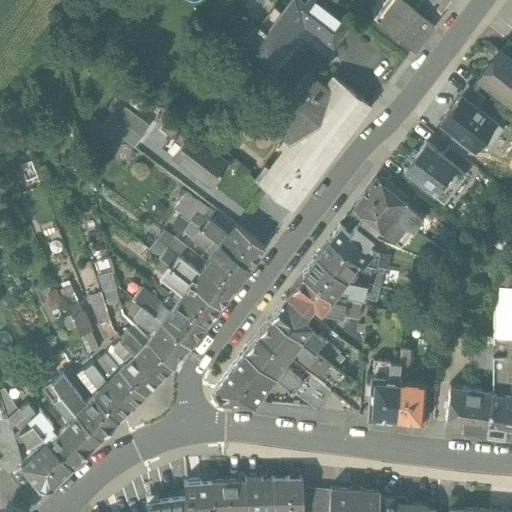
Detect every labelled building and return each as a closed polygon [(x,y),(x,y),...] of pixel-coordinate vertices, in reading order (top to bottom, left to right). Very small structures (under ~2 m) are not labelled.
[(288,0),(265,30),(258,24),(242,46),(270,67),(303,24),(331,45),(346,25),(313,0),(304,0),(303,2),(299,0),(288,0)] [(400,0),(395,0),(379,22),(414,49),(433,25),(413,10),(400,0)] [(448,0),(420,0),(413,10),(433,25),(450,1),(448,0)] [(511,45),(507,42),(499,52),(511,61),(511,45)] [(511,61),(499,52),(498,51),(478,77),(511,103),(511,61)] [(324,87),(306,73),(266,125),(285,140),(280,147),(279,146),(278,147),(282,150),(304,166),(313,154),(357,97),(358,96),(331,76),(331,77),(324,87)] [(485,99),(469,86),(461,95),(478,108),(485,99)] [(478,108),(461,95),(440,123),(475,149),(496,122),(478,108)] [(120,104),(104,124),(115,133),(134,147),(150,126),(120,104)] [(104,124),(103,126),(95,119),(89,126),(108,141),(115,133),(104,124)] [(177,121),(169,132),(179,140),(188,129),(177,121)] [(227,164),(190,135),(173,157),(192,172),(190,174),(195,178),(197,175),(210,185),(227,164)] [(443,155),(425,142),(403,171),(443,201),(465,173),(443,155)] [(478,168),(450,146),(443,155),(465,173),(471,177),(478,168)] [(282,150),(268,168),(265,165),(254,179),(292,208),(326,164),(313,154),(304,166),(282,150)] [(383,186),(376,180),(364,195),(406,226),(417,212),(402,200),(383,186)] [(405,195),(386,181),(383,186),(402,200),(405,195)] [(406,226),(364,195),(353,209),(360,215),(379,229),(395,241),(397,238),(406,226)] [(229,234),(197,210),(190,221),(201,229),(249,265),(263,247),(235,225),(229,234)] [(417,212),(406,226),(413,231),(423,217),(417,212)] [(379,229),(360,215),(357,220),(376,234),(379,229)] [(194,224),(187,235),(193,239),(201,229),(194,224)] [(406,226),(397,238),(404,243),(413,231),(406,226)] [(349,234),(340,227),(328,242),(355,263),(362,265),(373,252),(367,248),(364,245),(349,234)] [(249,265),(201,229),(193,239),(212,254),(205,263),(234,284),(249,265)] [(367,240),(352,229),(349,234),(364,245),(366,242),(367,240)] [(328,242),(327,242),(315,257),(343,279),(366,284),(369,273),(352,269),(355,263),(328,242)] [(205,263),(199,271),(166,246),(158,257),(169,265),(219,304),(234,284),(205,263)] [(373,252),(362,265),(372,267),(380,258),(373,252)] [(343,279),(315,257),(301,276),(331,299),(337,291),(376,300),(380,287),(366,284),(343,279)] [(161,260),(154,269),(161,275),(169,265),(161,260)] [(219,304),(169,265),(161,275),(183,291),(176,301),(205,322),(219,304)] [(382,275),(369,273),(366,284),(380,287),(382,275)] [(331,299),(301,276),(285,297),(306,313),(312,305),(317,308),(322,309),(323,311),(357,318),(359,305),(331,299)] [(156,286),(147,278),(143,283),(152,290),(156,286)] [(170,309),(140,286),(132,297),(137,301),(144,306),(190,341),(205,322),(176,301),(170,309)] [(88,293),(93,316),(105,313),(102,301),(114,298),(111,287),(88,293)] [(511,288),(497,288),(493,310),(492,337),(492,355),(510,356),(509,369),(506,369),(506,368),(491,368),(491,389),(486,429),(511,432),(511,288)] [(306,313),(285,297),(269,317),(313,351),(323,339),(308,327),(306,322),(302,318),(306,313)] [(144,306),(137,301),(129,310),(136,316),(144,306)] [(190,341),(144,306),(136,316),(150,326),(152,323),(156,326),(150,334),(145,330),(142,333),(147,338),(173,363),(190,341)] [(313,351),(269,317),(256,335),(286,358),(293,349),(296,352),(297,355),(333,383),(341,373),(334,368),(313,351)] [(137,342),(128,334),(122,341),(130,349),(137,342)] [(286,358),(256,335),(242,353),(273,376),(292,390),(300,379),(299,378),(281,365),(286,358)] [(492,337),(470,337),(469,366),(491,366),(492,355),(492,337)] [(173,363),(147,338),(134,352),(159,377),(173,363)] [(339,351),(323,339),(313,351),(334,368),(342,358),(337,353),(339,351)] [(130,349),(122,341),(115,348),(123,356),(130,349)] [(409,347),(398,346),(397,361),(396,374),(407,375),(409,347)] [(159,377),(134,352),(120,366),(145,391),(159,377)] [(242,353),(213,391),(217,400),(252,403),(273,376),(242,353)] [(510,356),(492,355),(491,366),(491,368),(506,368),(506,369),(509,369),(510,356)] [(113,373),(100,356),(96,360),(98,363),(95,366),(96,368),(106,380),(113,373)] [(397,361),(372,358),(368,414),(393,416),(396,377),(396,374),(397,361)] [(96,368),(94,370),(91,366),(87,370),(100,386),(106,380),(96,368)] [(145,391),(120,366),(113,373),(106,380),(131,405),(145,391)] [(93,394),(85,401),(71,384),(63,371),(51,378),(59,390),(61,393),(77,412),(100,436),(118,418),(93,394)] [(330,391),(304,372),(299,378),(300,379),(292,390),(317,409),(330,391)] [(424,379),(396,377),(393,416),(420,419),(424,379)] [(100,386),(93,394),(118,418),(131,405),(106,380),(100,386)] [(491,389),(450,383),(444,422),(486,429),(491,389)] [(100,436),(77,412),(61,393),(58,396),(55,392),(51,396),(65,414),(70,413),(73,416),(62,426),(85,450),(100,436)] [(85,450),(62,426),(52,437),(48,433),(50,427),(36,410),(32,413),(35,416),(30,420),(44,437),(71,464),(85,450)] [(30,420),(27,416),(21,421),(25,425),(20,429),(30,441),(32,441),(34,440),(38,445),(20,463),(41,484),(49,486),(71,464),(44,437),(30,420)] [(246,511),(245,477),(211,478),(213,511),(246,511)] [(272,477),(245,477),(246,511),(274,511),(272,477)] [(301,477),(272,477),(274,511),(301,511),(301,487),(301,477)] [(213,511),(211,478),(184,481),(185,495),(186,511),(213,511)] [(378,489),(330,485),(327,511),(376,511),(378,494),(378,489)] [(327,511),(329,489),(301,487),(301,511),(327,511)] [(397,500),(393,495),(378,494),(376,511),(423,511),(424,508),(424,502),(397,500)] [(147,500),(148,511),(186,511),(185,495),(147,500)]
